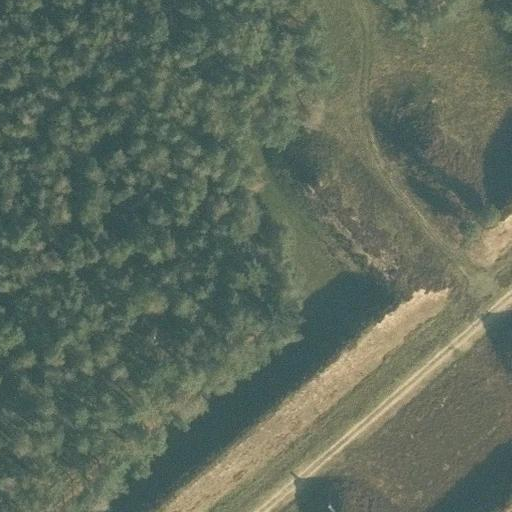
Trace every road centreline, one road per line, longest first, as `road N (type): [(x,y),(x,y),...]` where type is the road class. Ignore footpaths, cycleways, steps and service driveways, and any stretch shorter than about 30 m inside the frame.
road 1 (track): [(352,0),(366,33),(375,169),(495,309)]
road 2 (track): [(258,511),(511,295)]
